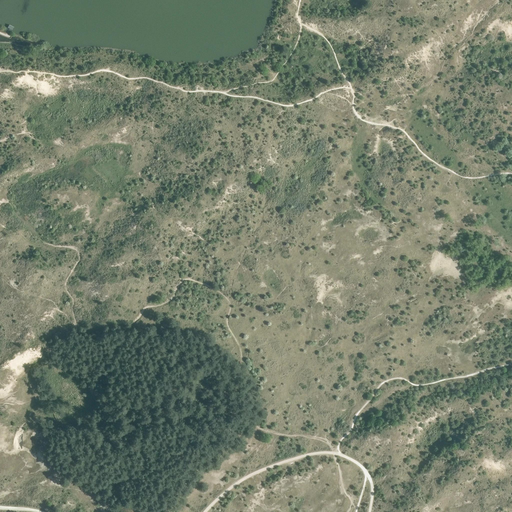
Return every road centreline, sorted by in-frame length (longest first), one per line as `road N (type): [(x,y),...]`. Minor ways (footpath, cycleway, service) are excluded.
road 1 (unknown): [(0,206),(9,202),(50,246),(79,253),(66,284),(80,334),(118,338),(185,281),(223,294),(248,419),(285,436),(325,439),(334,453)]
road 2 (track): [(337,454),(261,469),(205,511)]
